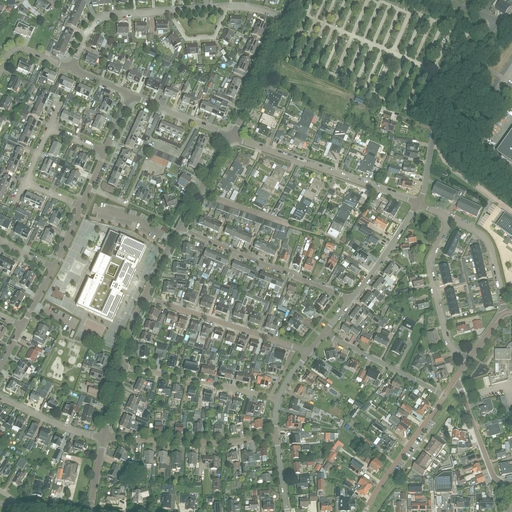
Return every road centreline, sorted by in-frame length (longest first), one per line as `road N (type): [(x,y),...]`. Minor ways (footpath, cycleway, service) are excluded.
road 1 (residential): [(417,203),(439,114),(497,19)]
road 2 (residential): [(417,203),(231,137)]
road 3 (residential): [(351,298),(179,225)]
road 4 (residential): [(275,436),(103,436)]
road 5 (residential): [(294,347),(144,295)]
road 6 (residential): [(467,360),(446,338),(429,268),(449,218)]
road 7 (residential): [(269,397),(120,365)]
road 8 (residential): [(365,511),(444,395)]
road 9 (residential): [(444,395),(324,333)]
road 10 (residential): [(231,137),(287,19)]
road 11 (residential): [(511,489),(492,475),(455,377)]
road 12 (residential): [(71,68),(99,19),(169,11)]
